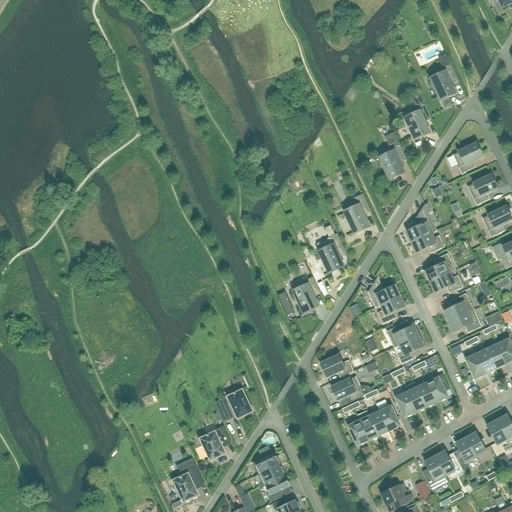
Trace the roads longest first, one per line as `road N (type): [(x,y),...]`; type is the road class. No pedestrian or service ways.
road 1 (residential): [(387,235),(303,363),(359,481)]
road 2 (residential): [(511,186),(471,101),(387,235)]
road 3 (residential): [(473,415),(387,235)]
road 4 (residential): [(473,415),(359,481)]
